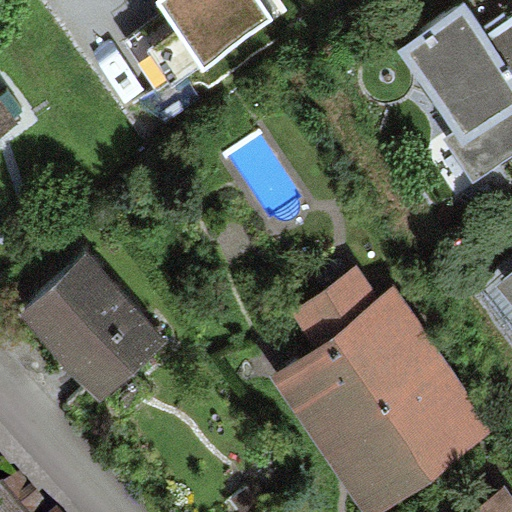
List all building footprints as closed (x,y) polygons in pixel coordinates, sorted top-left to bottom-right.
[(124,32),(158,82),(272,8),(266,0),(169,0),(171,2),(124,32)] [(511,7),(489,23),(473,0),(449,0),(399,34),(458,122),(447,130),(474,171),(511,146),(511,7)] [(0,132),(21,117),(0,90),(0,132)] [(166,332),(90,245),(22,304),(44,329),(100,392),(104,389),(122,410),(150,385),(130,363),(166,332)] [(378,290),(357,262),(299,303),(316,326),(272,357),(372,498),(486,417),(389,282),(378,290)] [(511,262),(498,275),(511,291),(511,262)] [(0,493),(0,511),(57,511),(26,473),(0,493)] [(511,511),(511,491),(504,480),(455,511),(511,511)]
